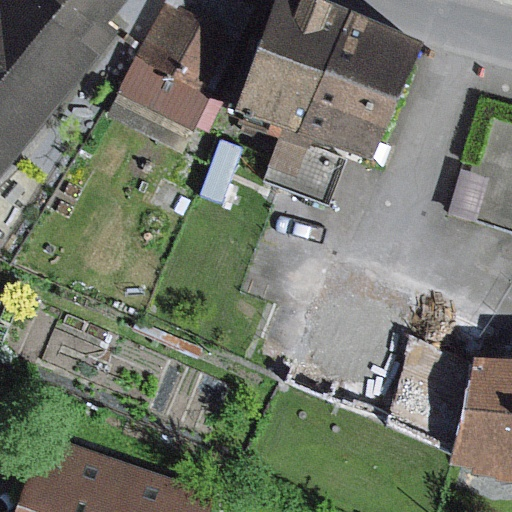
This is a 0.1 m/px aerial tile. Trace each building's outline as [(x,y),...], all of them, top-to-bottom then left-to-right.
[(0,0),(0,180),(118,36),(108,28),(130,0),(0,0)] [(256,9),(237,0),(167,0),(107,117),(149,139),(156,126),(188,142),(256,9)] [(420,49),(297,0),(278,0),(232,115),(282,135),(262,184),(329,211),(350,158),(373,167),(420,49)] [(468,306),(323,260),(304,329),(282,385),(450,459),(472,361),(479,360),(493,327),(466,315),(468,306)] [(511,360),(479,360),(472,361),(450,459),(448,468),(472,471),(472,479),(494,481),(495,484),(511,485),(511,360)] [(56,455),(39,449),(16,511),(209,511),(216,495),(60,443),(56,455)]
